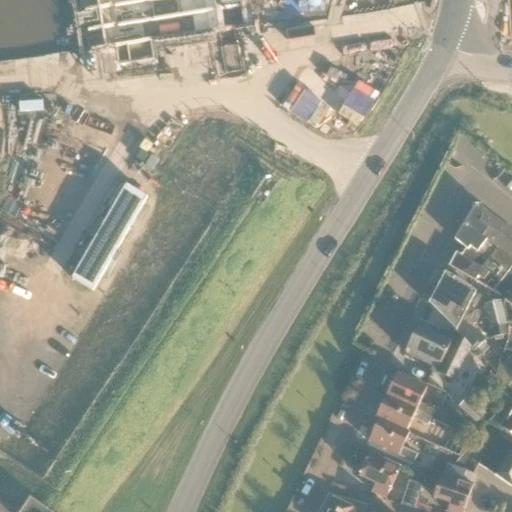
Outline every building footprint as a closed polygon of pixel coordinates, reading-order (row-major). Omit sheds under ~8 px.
[(493,291),(502,298),(511,284),(511,232),(482,209),(482,205),(474,206),(474,210),(455,241),(467,249),(463,256),(457,253),(449,266),(475,281),(479,276),(485,280),(489,272),(501,281),(493,291)] [(457,332),(456,334),(471,349),(472,348),(475,351),(486,341),(470,325),(478,324),(482,314),(476,310),(482,297),(478,294),(471,290),(445,276),(431,306),(457,332)] [(511,284),(502,298),(511,305),(511,284)] [(484,305),(491,330),(509,325),(502,300),(484,305)] [(463,367),(471,349),(456,334),(454,338),(421,322),(406,353),(435,367),(434,371),(460,383),(466,369),(463,367)] [(397,375),(387,397),(432,418),(435,410),(421,403),(428,390),(397,375)] [(428,425),(432,418),(387,397),(376,420),(379,421),(379,420),(408,432),(414,419),(428,425)] [(469,397),(460,406),(483,429),(489,423),(484,418),(487,415),(469,397)] [(511,415),(503,428),(511,434),(511,415)] [(504,427),(493,418),(489,423),(501,431),(504,427)] [(379,420),(379,421),(369,441),(414,463),(418,455),(403,448),(411,433),(408,432),(379,420)] [(511,488),(511,445),(498,436),(479,467),(511,488)] [(362,477),(376,483),(372,492),(386,498),(400,467),(372,454),(362,477)] [(450,505),(447,511),(464,511),(474,484),(464,481),(468,471),(448,465),(445,474),(442,474),(434,499),(450,505)] [(418,497),(407,494),(402,506),(414,510),(418,497)] [(53,511),(32,497),(21,511),(53,511)] [(359,511),(334,501),(328,511),(359,511)]
